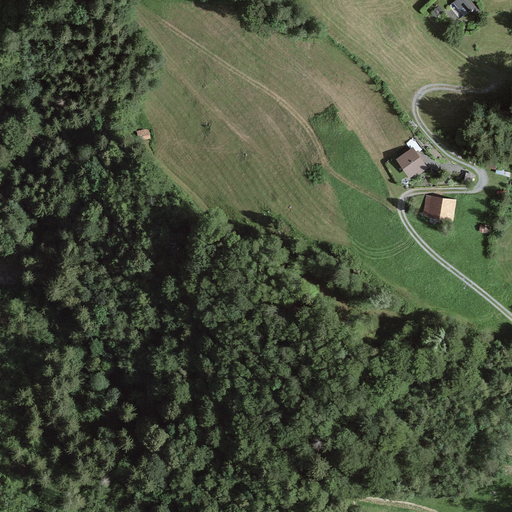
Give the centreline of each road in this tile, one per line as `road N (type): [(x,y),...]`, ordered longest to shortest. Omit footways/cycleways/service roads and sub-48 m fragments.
road 1 (track): [(511,316),(433,255),(401,214),(401,201),(413,191),(469,190),(483,179),(426,131),(415,111),(421,92),(483,90),(511,77)]
road 2 (track): [(149,511),(159,468),(141,422),(54,291),(0,254)]
